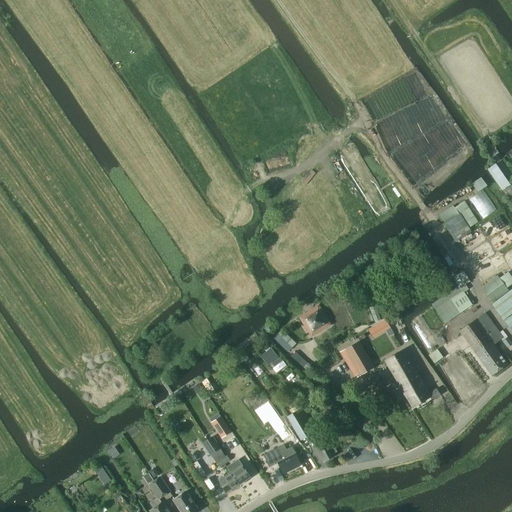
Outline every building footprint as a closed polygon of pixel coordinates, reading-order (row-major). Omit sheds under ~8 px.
[(444,224),(456,242),(471,232),(469,228),(478,222),(464,201),(454,208),(453,206),(439,215),(444,224)] [(432,306),(434,309),(438,315),(437,315),(445,325),(450,321),(459,315),(472,306),(463,294),(468,290),(465,285),(470,282),(464,271),(452,277),(459,288),(432,306)] [(499,279),(497,276),(481,288),(492,303),(508,291),(506,288),(511,283),(511,277),(508,272),(499,279)] [(364,274),(357,277),(361,286),(367,283),(364,274)] [(511,289),(491,305),(503,320),(511,313),(511,289)] [(318,306),(299,318),(304,326),(309,324),(313,330),(323,324),(325,328),(330,325),(318,306)] [(491,376),(508,364),(494,345),(503,338),(485,312),(458,331),(474,354),(475,353),(491,376)] [(390,327),(386,319),(377,325),(381,332),(390,327)] [(433,350),(443,343),(427,320),(416,327),(433,350)] [(274,338),(273,338),(288,352),(292,348),(278,334),(274,338)] [(511,344),(511,343),(507,337),(502,341),(507,348),(511,344)] [(345,350),(360,375),(372,367),(358,343),(345,350)] [(278,358),(271,349),(261,357),(267,365),(278,358)] [(443,358),(437,349),(429,355),(434,364),(443,358)] [(432,400),(440,395),(437,389),(428,394),(403,350),(384,360),(412,408),(430,397),(432,400)] [(308,391),(303,394),(307,400),(312,397),(308,391)] [(268,402),(256,411),(264,424),(269,421),(277,415),(268,402)] [(288,418),(300,439),(311,432),(299,412),(288,418)] [(291,436),(277,415),(269,421),(283,441),(291,436)] [(220,416),(211,422),(222,438),(231,431),(221,416),(220,416)] [(323,437),(313,443),(324,462),(334,457),(332,454),(336,452),(334,447),(329,439),(326,441),(323,437)] [(202,444),(209,456),(211,455),(219,449),(212,438),(202,444)] [(211,455),(216,463),(221,460),(225,457),(220,449),(219,449),(211,455)] [(289,449),(266,460),(271,469),(280,465),(284,474),(301,465),(296,455),(298,454),(294,450),(290,452),(289,449)] [(225,457),(221,460),(224,465),(230,461),(227,456),(225,457)] [(238,459),(226,467),(230,472),(238,485),(250,478),(239,460),(238,459)] [(216,463),(219,468),(224,465),(221,460),(216,463)] [(100,467),(94,471),(103,484),(109,480),(100,467)] [(154,469),(149,472),(153,479),(158,475),(154,469)] [(230,472),(218,480),(227,493),(238,485),(230,472)] [(143,477),(147,484),(153,481),(148,474),(143,477)] [(154,481),(164,495),(170,491),(160,477),(154,481)] [(154,481),(148,485),(158,499),(164,495),(154,481)] [(181,511),(195,511),(198,510),(185,491),(173,500),(181,511)] [(168,511),(162,502),(150,510),(151,511),(168,511)]
